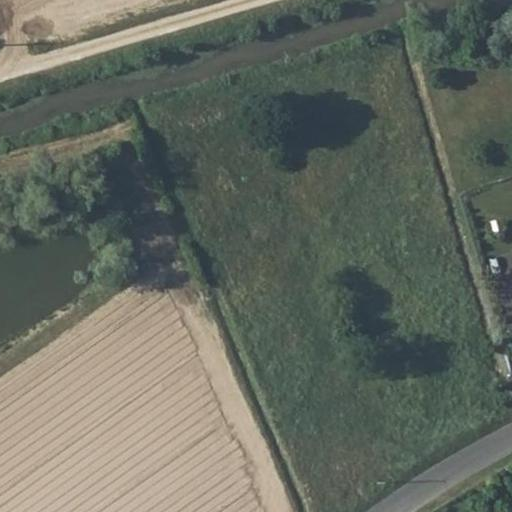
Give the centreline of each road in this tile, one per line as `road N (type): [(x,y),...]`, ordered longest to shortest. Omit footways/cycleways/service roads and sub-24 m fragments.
road 1 (track): [(0,77),(280,0)]
road 2 (residential): [(389,511),(511,437)]
